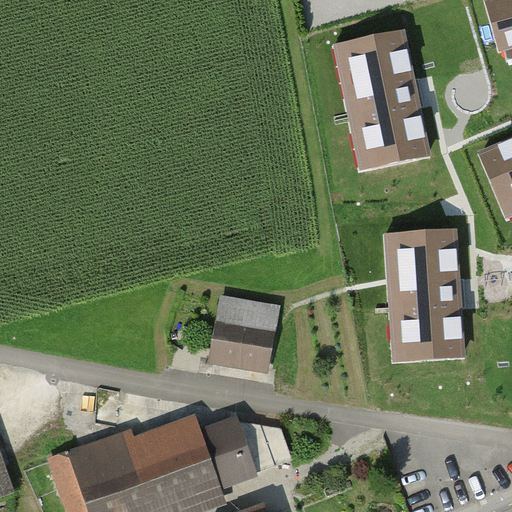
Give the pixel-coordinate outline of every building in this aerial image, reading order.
[(511,0),(492,0),(487,1),(501,51),(511,47),(511,0)] [(403,32),(348,45),(373,168),(428,155),(403,32)] [(511,141),(482,154),(504,207),(511,203),(511,141)] [(455,232),(398,236),(405,360),(463,357),(455,232)] [(222,300),(211,367),(270,377),(281,310),(222,300)] [(69,511),(150,511),(277,468),(263,428),(236,423),(137,457),(129,433),(52,460),(69,511)] [(0,448),(0,502),(17,496),(0,448)]
